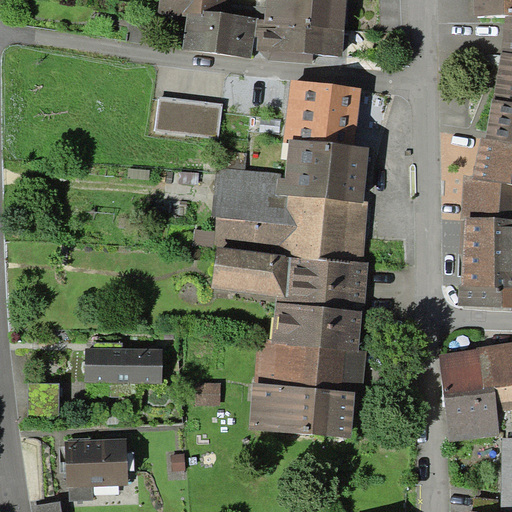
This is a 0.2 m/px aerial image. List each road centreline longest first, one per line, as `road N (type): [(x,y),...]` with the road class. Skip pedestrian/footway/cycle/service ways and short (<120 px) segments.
road 1 (residential): [(0,33),(432,83)]
road 2 (residential): [(433,311),(432,83)]
road 3 (residential): [(418,511),(433,311)]
